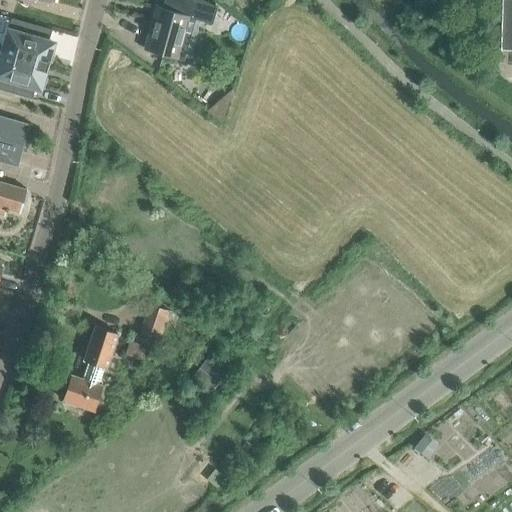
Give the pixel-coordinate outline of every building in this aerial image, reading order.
[(200,0),(157,0),(156,7),(144,50),(179,59),(187,28),(193,30),(197,18),(208,21),(212,5),(200,0)] [(511,0),(500,0),(499,49),(511,48),(511,0)] [(1,51),(49,64),(42,62),(45,53),(49,54),(53,42),(48,40),(51,29),(11,18),(1,51)] [(48,65),(49,64),(1,51),(0,55),(0,87),(32,97),(35,85),(40,87),(44,73),(39,72),(42,63),(48,65)] [(221,123),(232,89),(205,111),(221,123)] [(29,124),(0,115),(0,161),(17,167),(29,124)] [(0,215),(3,216),(5,210),(18,214),(25,189),(0,181),(0,215)] [(139,335),(155,341),(165,310),(149,305),(139,335)] [(85,379),(71,374),(62,400),(93,410),(101,385),(96,383),(102,366),(106,368),(117,333),(94,326),(83,360),(91,362),(85,379)] [(125,353),(138,358),(142,346),(129,342),(125,353)] [(205,359),(196,375),(212,384),(221,368),(205,359)] [(424,434),(414,446),(426,457),(436,444),(424,434)]
